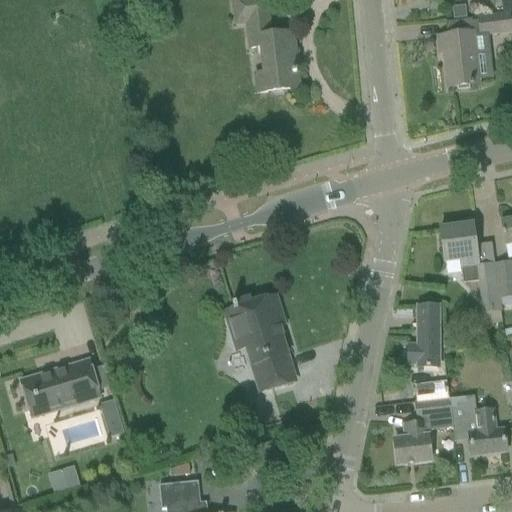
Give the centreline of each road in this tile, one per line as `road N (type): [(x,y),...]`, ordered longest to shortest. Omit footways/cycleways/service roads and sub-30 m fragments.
road 1 (tertiary): [(0,298),(388,179)]
road 2 (residential): [(334,511),(382,267),(388,179)]
road 3 (residential): [(388,179),(373,0)]
road 4 (residential): [(384,511),(511,499)]
road 5 (tertiary): [(388,179),(511,149)]
